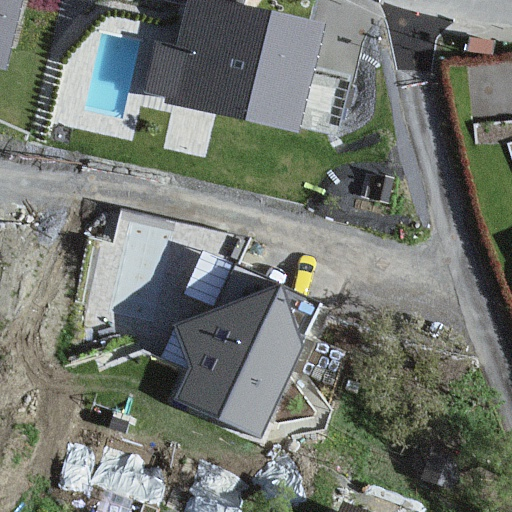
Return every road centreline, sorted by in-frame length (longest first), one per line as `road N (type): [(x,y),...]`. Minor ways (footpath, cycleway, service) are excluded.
road 1 (residential): [(0,175),(197,211),(417,274),(463,267)]
road 2 (unclassified): [(411,0),(410,75),(463,267)]
road 3 (unclassified): [(463,267),(511,401)]
